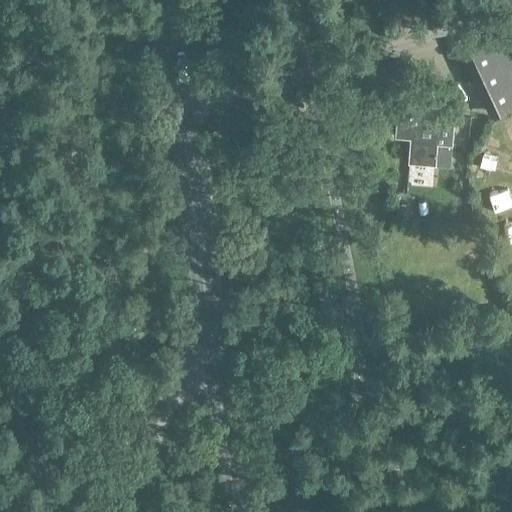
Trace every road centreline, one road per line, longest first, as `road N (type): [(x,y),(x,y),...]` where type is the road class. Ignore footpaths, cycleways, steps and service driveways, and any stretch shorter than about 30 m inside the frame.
road 1 (secondary): [(236,511),(169,0)]
road 2 (track): [(210,325),(168,400),(122,511)]
